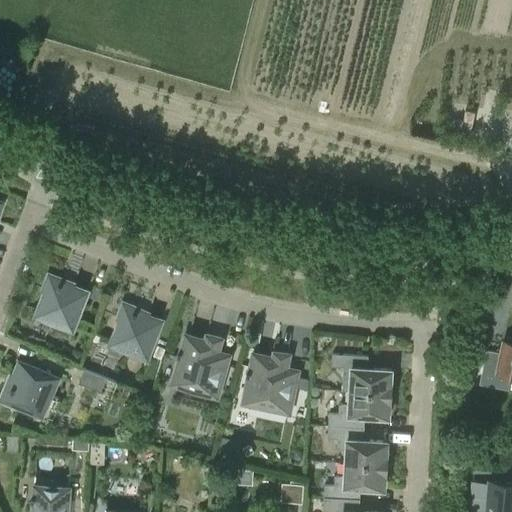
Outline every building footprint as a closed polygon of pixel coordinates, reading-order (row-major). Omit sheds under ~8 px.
[(63,277),(47,271),(41,287),(43,288),(35,310),(55,317),(53,323),(72,330),(86,293),(71,287),(72,284),(62,280),(63,277)] [(138,306),(122,300),(116,316),(118,317),(110,338),(129,346),(127,351),(146,359),(161,321),(146,316),(147,312),(137,309),(138,306)] [(204,337),(184,332),(179,351),(177,351),(176,354),(178,355),(175,365),(182,367),(177,384),(216,395),(227,359),(216,355),(221,336),(205,332),(204,337)] [(501,352),(486,349),(485,349),(481,383),(511,390),(511,341),(503,339),(501,352)] [(288,352),(273,349),(271,355),(252,351),(248,370),(245,370),(245,374),(247,374),(245,384),(251,386),(248,403),(288,412),(296,374),(284,372),(288,352)] [(341,389),(349,389),(393,392),(394,380),(392,380),(389,380),(390,372),(390,368),(386,368),(367,367),(367,355),(331,352),(331,365),(342,366),(341,389)] [(58,376),(21,360),(15,375),(12,374),(7,384),(5,383),(0,394),(0,399),(14,405),(15,403),(36,412),(44,392),(50,394),(58,376)] [(83,367),(77,382),(100,391),(106,377),(83,367)] [(392,405),(393,392),(349,389),(348,401),(338,403),(337,412),(328,412),(327,424),(363,426),(364,415),(383,416),(387,416),(387,412),(388,412),(388,404),(391,404),(391,405),(392,405)] [(363,426),(327,424),(326,437),(336,437),(335,446),(345,449),(344,461),(388,464),(389,452),(388,451),(388,452),(385,452),(386,444),(385,444),(386,440),(381,440),(362,439),(363,426)] [(388,477),(388,464),(344,461),(344,473),(333,475),(333,484),(323,484),(322,496),(359,498),(359,486),(378,488),(378,487),(383,488),(383,484),(384,476),(386,476),(386,477),(388,477)] [(511,511),(511,481),(487,479),(484,511),(511,511)] [(66,511),(68,486),(33,484),(32,496),(29,496),(29,500),(31,500),(30,511),(66,511)] [(333,511),(380,511),(377,511),(358,510),(359,498),(322,496),(322,509),(333,510),(333,511)]
